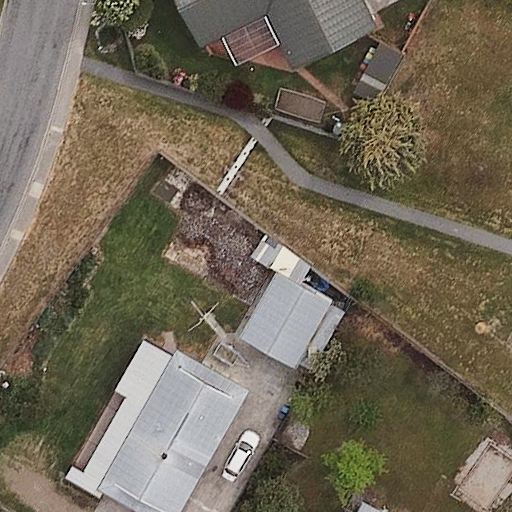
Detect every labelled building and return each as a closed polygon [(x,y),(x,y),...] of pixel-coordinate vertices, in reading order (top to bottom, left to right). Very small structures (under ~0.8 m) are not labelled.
[(361,0),(183,0),(208,49),(270,18),(298,74),(379,34),(361,0)] [(277,271),(241,334),(296,366),(333,304),(277,271)] [(171,344),(93,488),(137,511),(177,511),(246,384),(171,344)] [(511,419),(500,413),(473,462),(503,478),(511,460),(511,419)] [(382,511),(358,500),(352,511),(382,511)]
